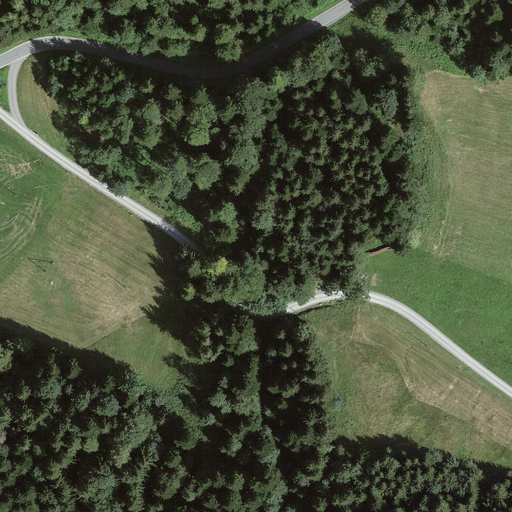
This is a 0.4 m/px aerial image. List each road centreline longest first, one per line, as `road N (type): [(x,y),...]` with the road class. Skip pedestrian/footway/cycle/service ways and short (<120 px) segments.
road 1 (track): [(511,390),(372,298),(249,310),(190,246),(0,113)]
road 2 (tertiary): [(0,62),(66,42),(222,71),(356,0)]
